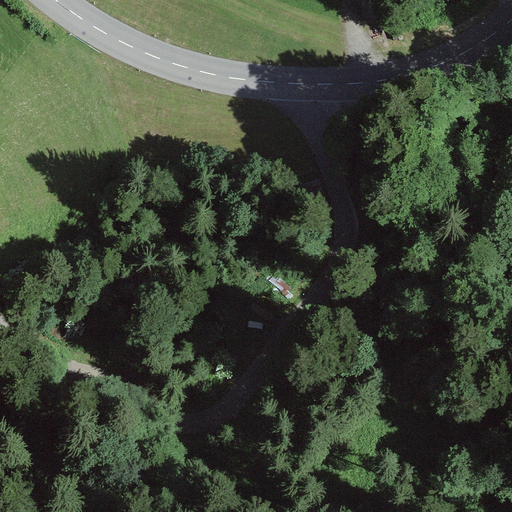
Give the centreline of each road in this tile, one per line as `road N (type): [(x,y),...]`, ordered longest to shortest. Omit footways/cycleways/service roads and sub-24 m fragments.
road 1 (unclassified): [(0,327),(50,362),(172,419),(222,411),(324,287),(340,253),(345,226),(311,84)]
road 2 (tertiary): [(311,84),(210,73),(150,55),(59,0)]
road 3 (tertiary): [(511,19),(421,71),(311,84)]
